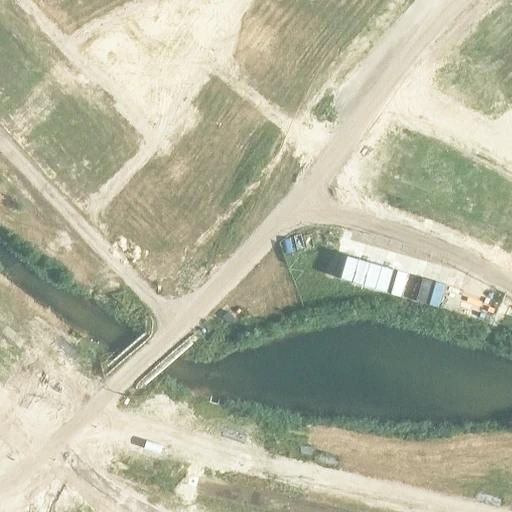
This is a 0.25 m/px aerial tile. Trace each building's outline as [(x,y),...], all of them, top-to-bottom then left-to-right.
[(44,0),(51,12),(72,0),(44,0)] [(342,0),(323,0),(320,3),(350,28),(361,15),(342,0)] [(368,0),(342,0),(361,15),(371,2),(368,0)] [(310,16),(326,30),(338,40),(339,41),(350,28),(320,3),(310,16)] [(19,5),(13,10),(22,19),(27,14),(19,5)] [(27,14),(22,19),(30,28),(36,23),(27,14)] [(511,16),(509,14),(496,25),(498,27),(511,42),(511,16)] [(309,16),(298,29),(327,53),(338,40),(326,30),(310,16),(309,16)] [(257,22),(249,31),(255,37),(263,27),(257,22)] [(498,27),(486,38),(511,67),(511,65),(511,42),(498,27)] [(298,29),(287,41),(317,66),(327,53),(298,29)] [(42,30),(36,35),(44,44),(50,38),(42,30)] [(249,31),(241,40),(247,46),(255,37),(249,31)] [(50,38),(44,44),(52,53),(58,47),(50,38)] [(474,49),(473,49),(498,78),(499,77),(511,67),(486,38),(474,49)] [(287,41),(277,54),(306,78),(317,66),(287,41)] [(473,48),(456,63),(482,93),(500,78),(499,77),(498,78),(473,49),(474,49),(473,48)] [(276,53),(261,71),(293,97),(307,80),(307,79),(306,78),(277,54),(276,53)] [(65,54),(59,60),(67,69),(73,63),(65,54)] [(8,55),(0,61),(0,84),(19,67),(8,55)] [(73,63),(67,69),(75,77),(81,72),(73,63)] [(19,67),(0,84),(0,103),(2,106),(30,80),(19,67)] [(88,79),(82,84),(90,93),(96,88),(88,79)] [(30,80),(2,106),(14,118),(42,92),(30,80)] [(96,88),(90,93),(98,102),(104,97),(96,88)] [(42,92),(14,118),(25,130),(26,129),(53,104),(42,92)] [(53,104),(26,129),(37,142),(65,116),(54,103),(53,104)] [(186,103),(178,112),(184,117),(192,108),(186,103)] [(110,104),(104,109),(113,118),(119,113),(110,104)] [(178,112),(170,121),(176,127),(184,117),(178,112)] [(119,113),(113,118),(121,127),(127,121),(119,113)] [(65,116),(37,142),(49,154),(77,128),(65,116)] [(235,121),(221,138),(222,138),(250,164),(252,165),(260,155),(266,149),(235,121)] [(77,128),(49,154),(60,166),(88,140),(77,128)] [(164,128),(156,138),(162,143),(170,134),(164,128)] [(156,138),(148,147),(154,152),(162,143),(156,138)] [(215,146),(211,151),(239,176),(244,171),(250,164),(222,138),(215,146)] [(60,166),(59,167),(74,184),(104,156),(89,140),(89,139),(88,140),(60,166)] [(511,195),(394,148),(377,190),(412,204),(414,200),(486,229),(485,233),(507,241),(511,227),(511,195)] [(211,151),(200,164),(228,189),(239,176),(211,151)] [(142,154),(134,163),(140,168),(148,159),(142,154)] [(134,163),(126,172),(132,177),(140,168),(134,163)] [(200,164),(189,176),(217,201),(228,189),(200,164)] [(189,176),(177,189),(206,214),(217,201),(189,176)] [(120,179),(112,188),(118,194),(126,184),(120,179)] [(175,187),(164,199),(193,225),(204,214),(205,215),(206,214),(177,189),(175,187)] [(112,188),(104,197),(110,203),(118,194),(112,188)] [(164,199),(153,212),(182,238),(193,225),(164,199)] [(140,231),(129,244),(149,262),(161,249),(168,256),(183,239),(182,238),(153,212),(138,229),(140,231)]
